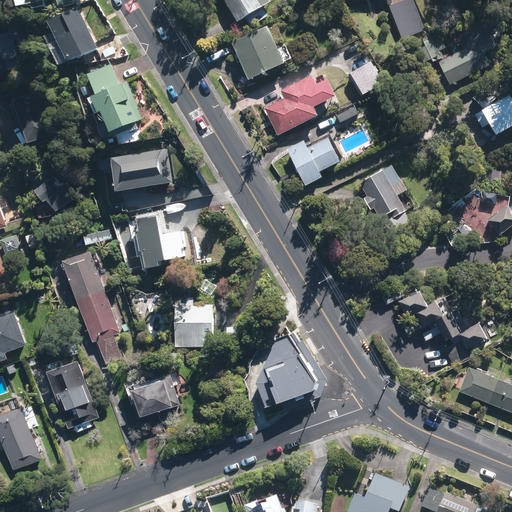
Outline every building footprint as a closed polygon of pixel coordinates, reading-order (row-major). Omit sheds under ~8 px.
[(29,0),(33,13),(76,0),(29,0)] [(225,0),(239,23),(271,5),(267,0),(225,0)] [(413,2),(391,10),(403,40),(425,32),(413,2)] [(80,11),(54,23),(72,61),(97,49),(80,11)] [(488,67),(482,56),(497,49),(481,15),(457,26),(469,52),(442,64),(452,84),(488,67)] [(268,32),(236,47),(251,81),(284,67),(268,32)] [(18,33),(4,37),(14,72),(28,68),(18,33)] [(447,56),(439,39),(413,51),(421,68),(447,56)] [(371,63),(352,74),(362,93),(382,81),(371,63)] [(112,67),(92,75),(102,98),(98,99),(104,113),(107,112),(116,131),(144,119),(129,86),(122,89),(112,67)] [(288,99),(267,110),(281,136),(320,116),(316,108),(336,98),(328,83),(319,88),(313,77),(285,92),(288,99)] [(486,90),(476,100),(486,110),(496,99),(486,90)] [(40,95),(19,103),(33,143),(54,135),(40,95)] [(511,105),(511,102),(486,116),(498,137),(511,129),(511,105)] [(305,142),(290,149),(307,184),(322,176),(319,171),(340,161),(329,139),(308,150),(305,142)] [(169,155),(117,163),(122,192),(174,183),(169,155)] [(382,171),(363,183),(370,196),(367,198),(372,207),(375,205),(381,215),(391,209),(395,215),(405,209),(382,171)] [(65,178),(43,194),(50,203),(53,201),(61,211),(79,198),(65,178)] [(511,211),(508,207),(492,220),(501,231),(511,222),(511,211)] [(163,219),(144,223),(153,269),(172,265),(171,260),(184,258),(180,236),(167,239),(163,219)] [(86,235),(89,245),(115,239),(112,228),(86,235)] [(19,234),(3,239),(9,255),(25,250),(19,234)] [(94,255),(69,264),(96,341),(100,340),(108,363),(123,358),(115,334),(121,332),(94,255)] [(421,294),(404,302),(409,313),(426,306),(421,294)] [(438,304),(420,313),(425,324),(443,315),(438,304)] [(214,308),(180,308),(180,347),(214,347),(214,308)] [(452,314),(439,320),(447,337),(460,331),(452,314)] [(0,362),(9,359),(8,354),(30,346),(19,316),(0,323),(0,362)] [(479,325),(462,334),(469,346),(486,338),(479,325)] [(294,336),(282,341),(262,383),(270,406),(315,390),(319,382),(294,336)] [(81,364),(52,374),(72,428),(101,417),(81,364)] [(511,384),(471,369),(463,390),(511,409),(511,384)] [(174,377),(136,390),(146,418),(184,405),(174,377)] [(25,410),(0,419),(0,422),(18,471),(45,462),(25,410)] [(367,501),(358,498),(352,511),(391,511),(392,510),(398,511),(409,487),(378,475),(367,501)] [(444,497),(434,493),(428,508),(437,511),(489,511),(477,507),(477,504),(446,492),(444,497)] [(316,511),(317,503),(298,501),(296,511),(286,511),(285,509),(283,509),(277,493),(248,504),(250,511),(316,511)]
